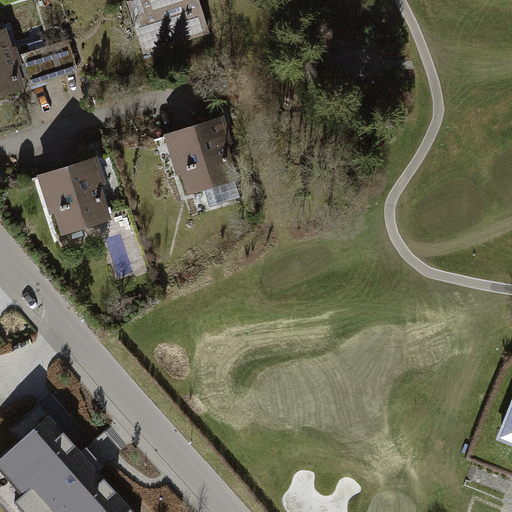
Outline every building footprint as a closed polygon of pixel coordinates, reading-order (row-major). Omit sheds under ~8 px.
[(131,0),(141,30),(165,23),(171,42),(208,31),(198,0),(131,0)] [(3,31),(0,31),(0,95),(21,88),(14,67),(19,65),(13,48),(9,49),(3,31)] [(69,39),(50,45),(59,74),(78,68),(69,39)] [(30,83),(59,74),(50,45),(21,54),(30,83)] [(351,51),(315,53),(316,81),(352,80),(351,51)] [(216,120),(180,132),(189,162),(182,164),(191,191),(203,187),(209,207),(240,197),(216,120)] [(89,161),(53,172),(64,207),(57,209),(65,232),(108,218),(89,161)] [(511,439),(511,444),(511,446),(511,401),(499,434),(511,439)] [(134,511),(38,404),(10,429),(20,439),(0,456),(28,487),(14,499),(25,511),(134,511)]
